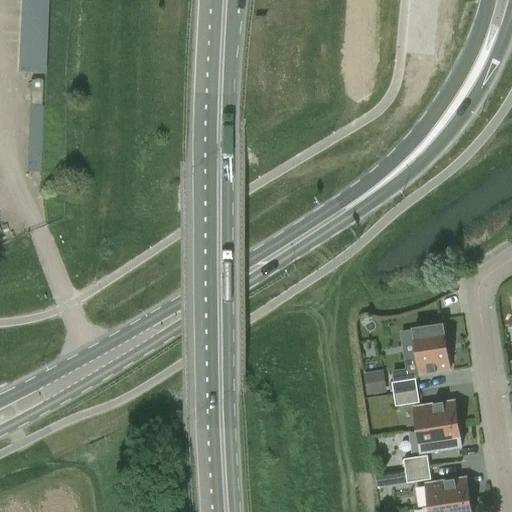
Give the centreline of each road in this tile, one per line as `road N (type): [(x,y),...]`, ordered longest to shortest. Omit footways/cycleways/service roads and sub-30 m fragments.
road 1 (primary): [(226,511),(223,0)]
road 2 (primary): [(268,258),(321,236),(436,150),(474,100),(511,19)]
road 3 (primary): [(488,0),(463,65),(418,134),(268,258)]
road 4 (primary): [(0,417),(268,258)]
road 5 (residential): [(510,511),(476,292),(511,260)]
